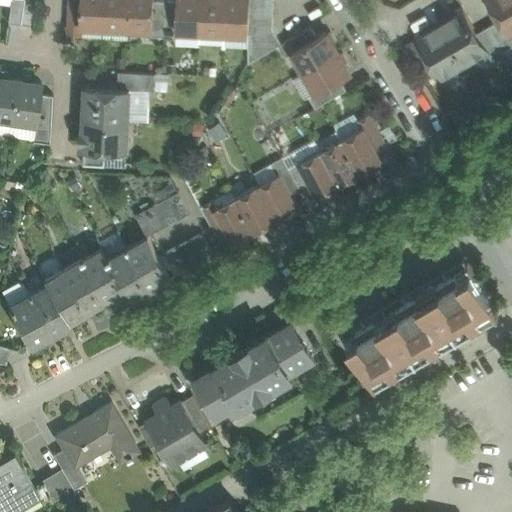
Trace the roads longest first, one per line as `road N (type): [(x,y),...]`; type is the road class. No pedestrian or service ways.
road 1 (residential): [(264,253),(439,153)]
road 2 (residential): [(148,343),(178,356),(269,301),(264,253)]
road 3 (residential): [(0,418),(148,343)]
road 4 (residential): [(264,253),(153,317),(148,343)]
road 5 (residential): [(439,153),(367,33)]
